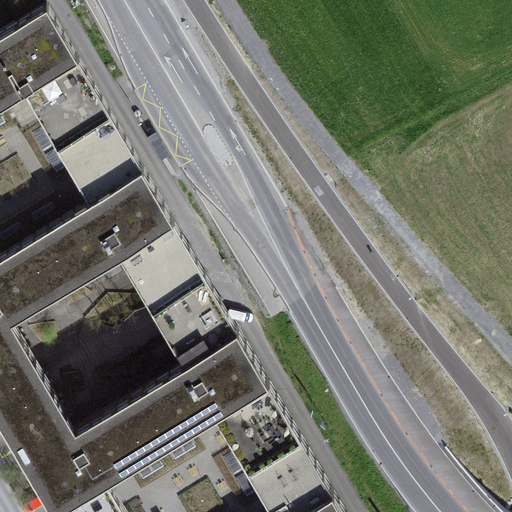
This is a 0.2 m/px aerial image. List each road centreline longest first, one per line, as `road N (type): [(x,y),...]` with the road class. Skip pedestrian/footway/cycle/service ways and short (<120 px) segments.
road 1 (track): [(226,0),(254,46),(511,351)]
road 2 (primary): [(480,511),(424,450),(249,199)]
road 3 (secondary): [(439,511),(356,391),(249,199)]
road 4 (secondary): [(249,199),(133,0)]
